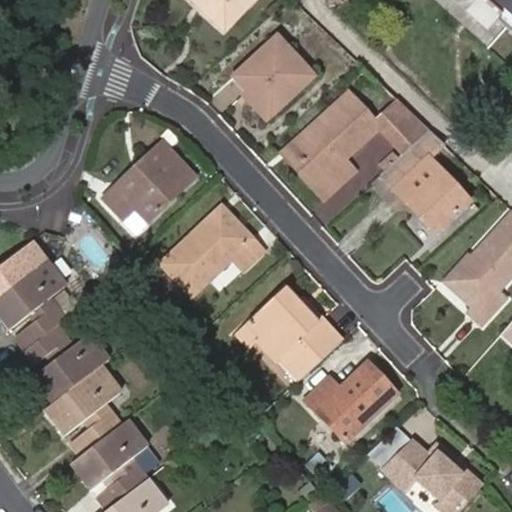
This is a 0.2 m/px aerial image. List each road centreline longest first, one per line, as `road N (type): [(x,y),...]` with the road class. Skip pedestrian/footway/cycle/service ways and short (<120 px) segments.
road 1 (residential): [(80,66),(201,124),(408,354)]
road 2 (residential): [(80,66),(45,160),(17,181),(0,181)]
